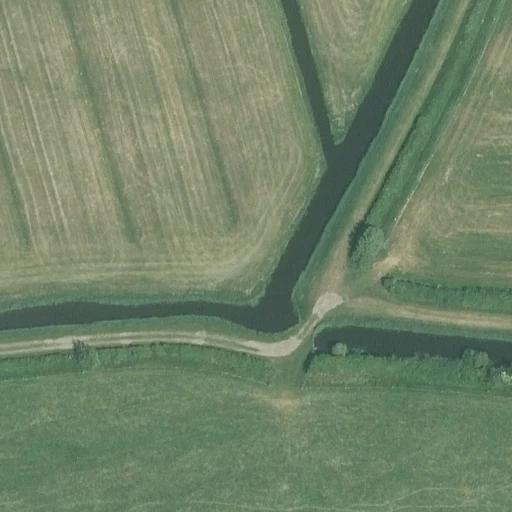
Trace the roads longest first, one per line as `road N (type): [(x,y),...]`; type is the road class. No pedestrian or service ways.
road 1 (track): [(511,326),(325,292),(293,355),(185,333),(0,344)]
road 2 (track): [(465,0),(325,292)]
